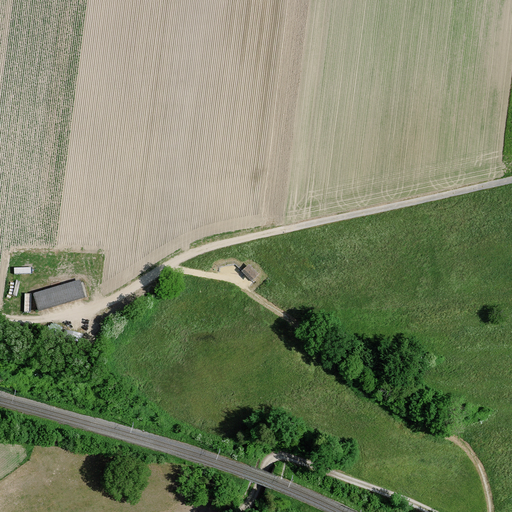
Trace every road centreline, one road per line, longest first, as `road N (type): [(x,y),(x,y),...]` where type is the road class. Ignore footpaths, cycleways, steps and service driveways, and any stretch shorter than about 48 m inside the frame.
road 1 (track): [(511,179),(216,246),(69,317),(0,317)]
road 2 (track): [(430,511),(283,456),(265,464),(240,511)]
